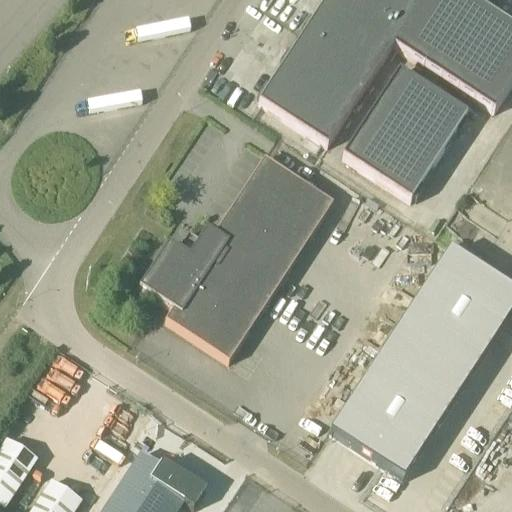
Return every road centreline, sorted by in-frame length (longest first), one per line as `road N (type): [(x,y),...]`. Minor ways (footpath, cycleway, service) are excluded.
road 1 (unclassified): [(332,511),(67,337),(57,302),(62,270),(239,0)]
road 2 (unknown): [(12,181),(82,111),(143,0)]
